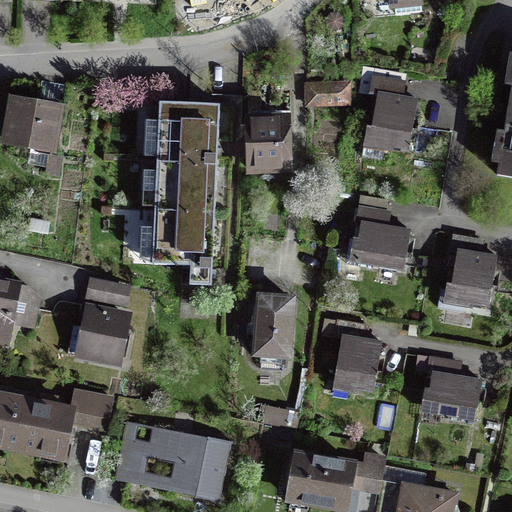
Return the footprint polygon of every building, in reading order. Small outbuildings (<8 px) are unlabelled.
[(424,0),(390,0),(391,15),(425,12),(424,0)] [(511,84),(497,175),(511,177),(511,84)] [(348,103),(347,85),(307,86),(308,104),(348,103)] [(378,94),(366,150),(395,156),(396,152),(410,155),(422,104),(378,94)] [(67,110),(11,99),(2,147),(58,158),(67,110)] [(160,102),(155,210),(215,212),(220,105),(160,102)] [(286,118),(271,119),(271,111),(248,112),(248,120),(250,168),(287,167),(286,118)] [(211,285),(215,212),(155,210),(152,264),(190,265),(190,284),(211,285)] [(363,269),(406,277),(414,236),(365,227),(362,243),(355,241),(352,260),(364,262),(363,269)] [(450,286),(447,308),(492,315),(500,262),(461,256),(456,287),(450,286)] [(0,349),(9,351),(23,287),(0,282),(0,349)] [(130,291),(90,283),(87,297),(127,306),(130,291)] [(41,299),(28,297),(22,325),(36,328),(41,299)] [(263,297),(257,363),(296,366),(302,301),(263,297)] [(77,365),(122,374),(133,318),(88,309),(77,365)] [(385,350),(344,342),(335,397),(360,401),(361,397),(377,399),(385,350)] [(485,385),(433,378),(427,418),(479,425),(485,385)] [(0,398),(0,454),(69,469),(80,415),(0,398)] [(117,485),(223,507),(235,449),(129,427),(117,485)] [(298,457),(289,507),(317,511),(354,511),(362,468),(298,457)] [(405,486),(399,511),(459,511),(462,496),(405,486)]
